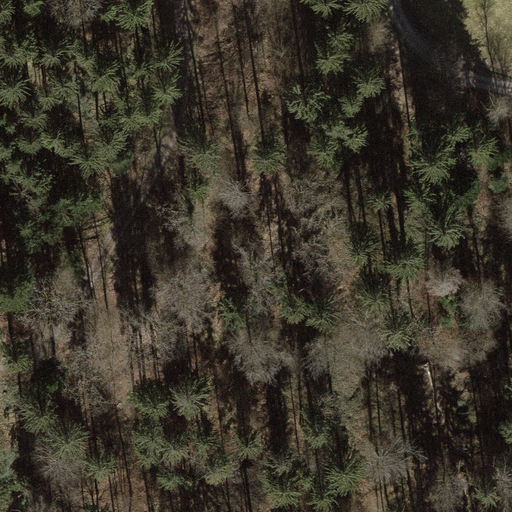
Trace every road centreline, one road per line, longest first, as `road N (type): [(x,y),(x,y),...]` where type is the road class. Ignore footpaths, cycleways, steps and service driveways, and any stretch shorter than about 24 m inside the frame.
road 1 (track): [(183,0),(185,115),(68,316),(26,360),(0,368)]
road 2 (track): [(511,90),(457,75),(414,43),(393,0)]
